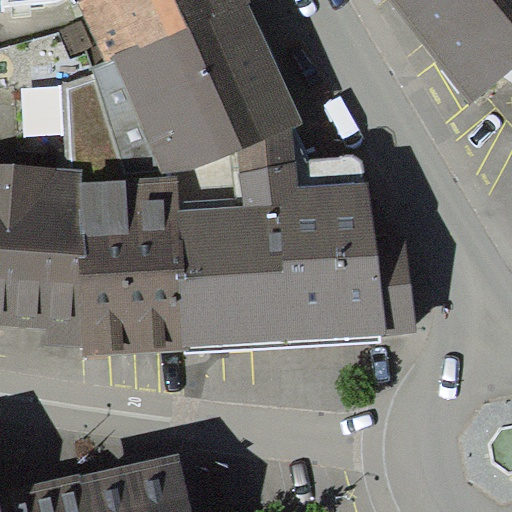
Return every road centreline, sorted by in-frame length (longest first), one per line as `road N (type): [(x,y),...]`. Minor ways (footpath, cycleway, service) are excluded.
road 1 (residential): [(0,395),(213,426),(420,444)]
road 2 (tertiary): [(317,0),(446,222),(487,332)]
road 3 (tertiary): [(487,332),(446,368),(420,444)]
